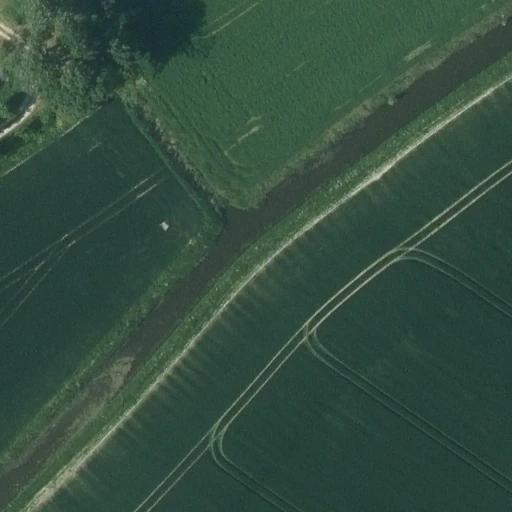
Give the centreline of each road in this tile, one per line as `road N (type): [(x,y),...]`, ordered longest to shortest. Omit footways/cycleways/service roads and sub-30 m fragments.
road 1 (track): [(16,511),(244,264),(511,59)]
road 2 (track): [(0,121),(41,82),(35,54),(0,4)]
